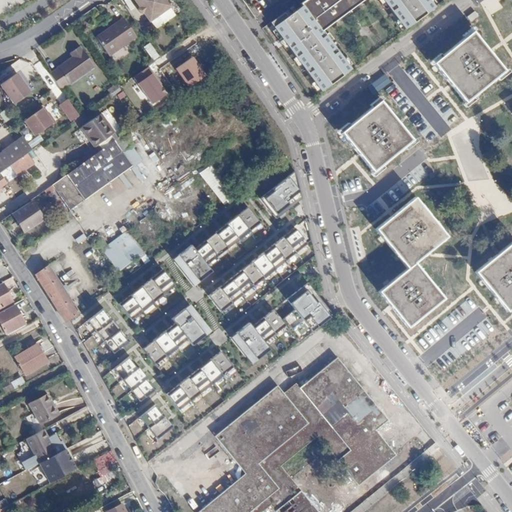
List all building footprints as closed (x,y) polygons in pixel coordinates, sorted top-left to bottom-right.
[(138,0),(144,8),(142,9),(145,14),(148,14),(154,22),(175,7),(170,0),(138,0)] [(274,30),(320,93),(352,71),(324,33),(369,0),(382,0),(404,31),(436,10),(429,0),(307,0),(301,5),(303,9),(274,30)] [(477,17),(473,12),(466,18),(470,23),(477,17)] [(113,28),(99,38),(113,57),(140,38),(127,19),(113,28)] [(473,30),(434,62),(452,85),(465,101),(504,70),(490,52),(473,30)] [(149,42),(142,46),(150,60),(156,56),(149,42)] [(53,73),(64,90),(98,66),(84,46),(73,53),(76,58),(53,73)] [(32,93),(20,73),(3,84),(15,104),(32,93)] [(386,73),(373,83),(379,92),(392,82),(386,73)] [(83,117),(71,100),(63,106),(74,123),(83,117)] [(383,101),(343,133),(360,154),(374,171),(414,139),(400,122),(383,101)] [(5,108),(0,110),(0,117),(2,122),(10,118),(5,108)] [(35,136),(56,123),(52,117),(49,118),(44,110),(26,122),(35,136)] [(53,193),(67,213),(131,168),(121,154),(130,148),(122,135),(43,191),(47,197),(53,193)] [(0,154),(0,172),(25,156),(33,151),(23,137),(2,151),(2,153),(0,154)] [(25,156),(0,172),(0,185),(4,183),(0,177),(0,176),(10,170),(14,176),(31,165),(25,156)] [(200,171),(219,205),(231,198),(211,164),(200,171)] [(258,199),(276,221),(302,203),(294,172),(258,199)] [(43,191),(29,200),(30,202),(33,206),(47,197),(43,191)] [(148,199),(133,207),(137,215),(152,207),(148,199)] [(392,306),(410,329),(445,300),(415,264),(430,252),(447,239),(415,199),(394,216),(375,231),(407,271),(381,293),(392,306)] [(30,202),(11,215),(14,219),(23,233),(42,220),(33,206),(30,202)] [(165,207),(157,210),(162,224),(169,222),(165,207)] [(238,218),(251,233),(262,224),(248,208),(238,218)] [(10,213),(0,219),(0,222),(2,226),(14,219),(11,215),(10,213)] [(227,226),(240,242),(251,233),(238,218),(227,226)] [(216,235),(228,250),(240,242),(227,226),(216,235)] [(296,256),(308,246),(294,229),(284,238),(296,256)] [(116,272),(142,252),(126,230),(99,249),(116,272)] [(205,242),(218,258),(228,250),(216,235),(205,242)] [(287,262),(296,256),(284,238),(274,247),(287,262)] [(195,252),(206,266),(218,258),(205,242),(195,252)] [(511,242),(475,273),(507,312),(511,307),(511,242)] [(276,272),(287,262),(274,247),(263,257),(276,272)] [(179,258),(201,284),(213,274),(206,266),(195,252),(192,248),(179,258)] [(266,280),(276,272),(263,257),(254,265),(266,280)] [(255,289),(266,280),(254,265),(243,273),(255,289)] [(46,266),(33,274),(64,321),(77,313),(46,266)] [(152,281),(165,296),(176,288),(162,272),(152,281)] [(244,297),(255,289),(243,273),(232,282),(244,297)] [(141,289),(154,306),(165,296),(152,281),(141,289)] [(0,305),(10,301),(1,282),(0,282),(0,305)] [(233,304),(244,297),(232,282),(221,290),(233,304)] [(282,322),(286,328),(299,344),(333,318),(308,285),(288,302),(294,312),(282,322)] [(130,298),(142,314),(154,306),(141,289),(130,298)] [(221,314),(233,304),(221,290),(210,298),(221,314)] [(132,322),(142,314),(130,298),(119,306),(132,322)] [(12,304),(0,311),(0,324),(1,327),(19,317),(12,304)] [(97,334),(112,323),(103,312),(89,323),(97,334)] [(174,327),(187,342),(193,349),(206,338),(185,312),(172,322),(174,327)] [(263,321),(276,337),(286,328),(282,322),(274,312),(263,321)] [(156,334),(169,324),(164,318),(152,327),(156,334)] [(265,346),(276,337),(263,321),(252,330),(265,346)] [(106,344),(120,333),(112,323),(97,334),(106,344)] [(270,352),(265,346),(252,330),(250,326),(237,336),(257,363),(270,352)] [(177,350),(187,342),(174,327),(165,334),(177,350)] [(114,355),(128,345),(120,333),(106,344),(114,355)] [(166,358),(177,350),(165,334),(155,343),(166,358)] [(155,367),(166,358),(155,343),(143,351),(155,367)] [(36,345),(14,357),(22,373),(44,361),(36,345)] [(210,363),(223,378),(234,369),(221,353),(210,363)] [(393,455),(372,430),(384,419),(334,357),(297,387),(348,450),(335,460),(356,486),(393,455)] [(123,383),(139,371),(129,359),(114,372),(123,383)] [(199,371),(211,387),(223,378),(210,363),(199,371)] [(123,383),(132,393),(147,382),(139,371),(123,383)] [(188,380),(201,396),(211,387),(199,371),(188,380)] [(16,389),(27,383),(23,376),(12,382),(16,389)] [(178,388),(191,404),(201,396),(188,380),(178,388)] [(140,403),(155,393),(147,382),(132,393),(140,403)] [(244,474),(197,511),(246,511),(277,487),(257,463),(306,423),(275,385),(213,436),(244,474)] [(167,396),(180,412),(191,404),(178,388),(167,396)] [(49,393),(32,402),(42,422),(59,413),(49,393)] [(150,431),(165,419),(157,408),(141,419),(150,431)] [(150,431),(157,439),(172,429),(165,419),(150,431)] [(59,452),(46,429),(27,439),(39,462),(59,452)] [(119,478),(111,452),(94,457),(102,483),(119,478)] [(316,511),(298,489),(273,508),(276,511),(316,511)] [(0,504),(4,511),(11,506),(6,498),(0,501),(0,504)] [(83,507),(85,511),(91,511),(99,509),(95,501),(83,507)] [(126,511),(122,503),(108,511),(126,511)]
